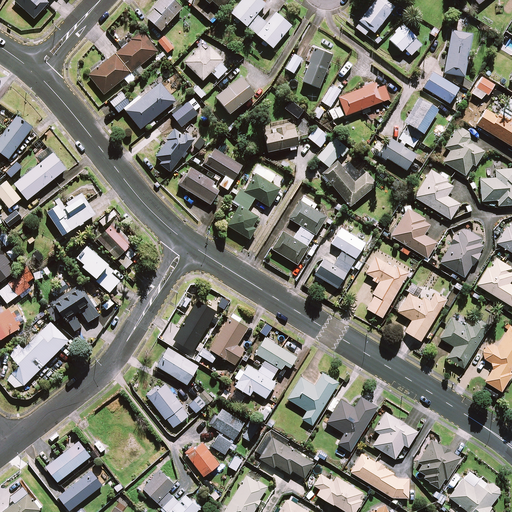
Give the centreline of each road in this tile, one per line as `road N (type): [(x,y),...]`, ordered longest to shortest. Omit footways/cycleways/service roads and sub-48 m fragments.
road 1 (tertiary): [(188,243),(511,447)]
road 2 (residential): [(10,445),(110,365),(188,243)]
road 3 (tertiary): [(33,71),(188,243)]
